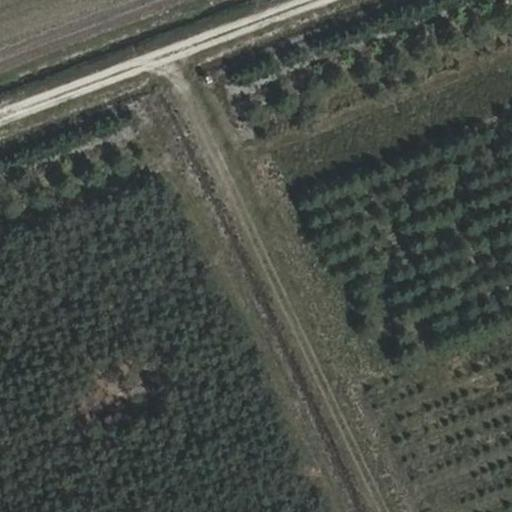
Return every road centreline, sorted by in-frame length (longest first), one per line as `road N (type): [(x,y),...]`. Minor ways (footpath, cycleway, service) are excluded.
road 1 (track): [(173,76),(388,511)]
road 2 (track): [(0,143),(372,0)]
